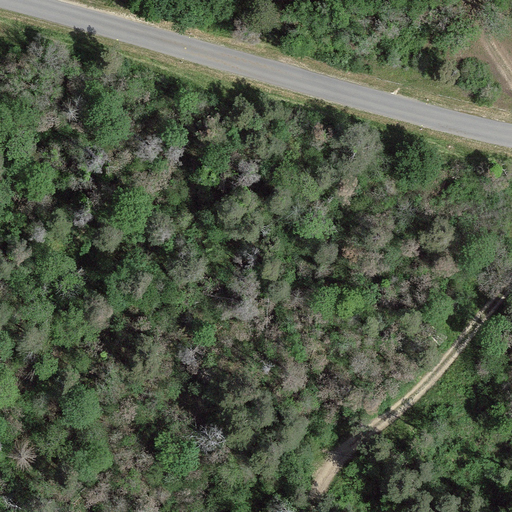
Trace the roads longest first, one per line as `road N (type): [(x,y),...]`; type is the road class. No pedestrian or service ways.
road 1 (tertiary): [(11,0),(372,107),(511,138)]
road 2 (track): [(511,282),(404,405),(354,444),(308,511)]
